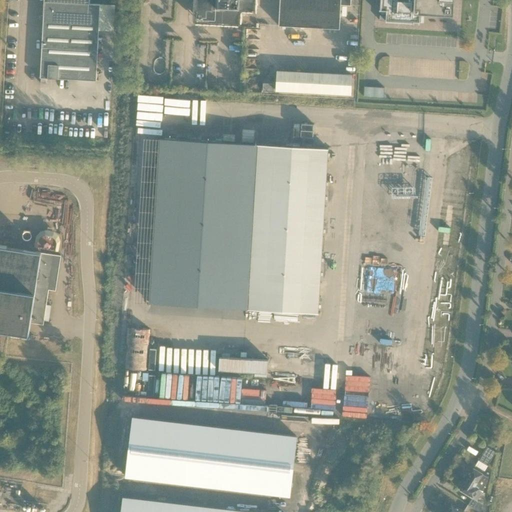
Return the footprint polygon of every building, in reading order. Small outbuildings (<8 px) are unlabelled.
[(90,0),(44,0),(40,78),(96,81),(99,29),(111,30),(112,5),(90,4),(90,0)] [(241,7),(255,7),(255,0),(197,0),(196,19),(240,21),(241,7)] [(341,5),(351,5),(351,0),(280,0),(279,26),(340,29),(341,5)] [(453,0),(380,0),(380,21),(416,23),(417,12),(453,14),(453,0)] [(352,74),(277,70),(275,91),(351,95),(352,74)] [(263,91),(274,92),(274,84),(264,83),(263,91)] [(363,96),(384,98),(384,88),(364,86),(363,96)] [(313,124),(301,124),(300,136),(312,136),(313,124)] [(318,313),(328,148),(160,138),(150,303),(318,313)] [(0,327),(29,332),(31,322),(44,324),(49,289),(56,290),(61,255),(0,245),(0,327)] [(129,328),(129,359),(151,359),(151,328),(129,328)] [(254,376),(267,377),(268,360),(220,357),(219,370),(255,372),(254,376)] [(133,418),(126,478),(289,497),(296,436),(133,418)] [(496,452),(487,447),(479,460),(490,467),(492,463),(490,462),(496,452)] [(481,490),(488,480),(487,479),(488,478),(473,468),(466,481),(478,489),(481,490)] [(481,490),(478,489),(466,481),(460,490),(472,498),(468,505),(480,511),(482,504),(477,500),(483,491),(481,490)] [(251,511),(124,497),(121,511),(251,511)]
